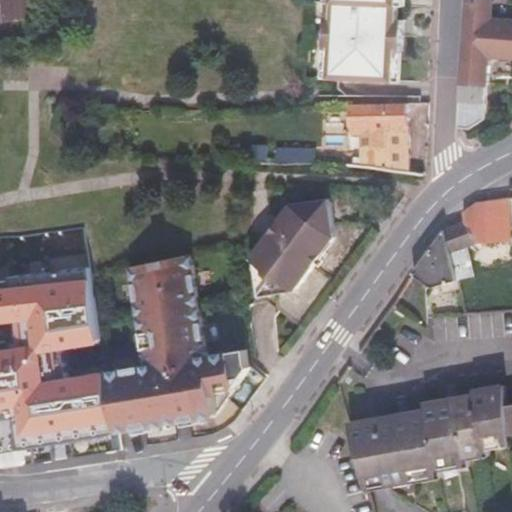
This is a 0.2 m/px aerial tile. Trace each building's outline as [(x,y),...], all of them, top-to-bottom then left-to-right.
[(33,16),(30,0),(2,0),(5,20),(33,16)] [(492,0),(467,0),(462,91),(460,128),(472,128),(485,118),(490,61),(497,55),(511,56),(511,23),(491,22),(492,0)] [(401,22),(401,3),(340,4),(339,20),(333,20),(331,52),(338,52),(337,79),(398,80),(399,55),(405,54),(407,23),(401,22)] [(362,168),(411,172),(407,102),(347,104),(349,132),(359,132),(362,168)] [(300,207),(289,198),(247,253),(255,260),(257,276),(247,288),(289,321),(358,229),(335,212),(332,201),(322,202),(316,197),(311,204),(300,207)] [(466,212),(465,221),(468,221),(484,244),(511,240),(511,209),(511,198),(482,202),(466,212)] [(468,221),(465,221),(448,228),(454,251),(484,244),(468,221)] [(454,251),(448,228),(447,229),(426,259),(417,272),(436,285),(461,278),(454,251)] [(119,432),(217,415),(255,364),(252,362),(250,349),(209,355),(193,253),(132,267),(150,366),(109,373),(119,432)] [(386,417),(354,423),(371,490),(372,491),(395,487),(451,478),(451,472),(481,466),(480,459),(500,455),(500,450),(511,448),(511,404),(509,385),(476,390),(476,394),(428,402),(429,410),(386,417)]
